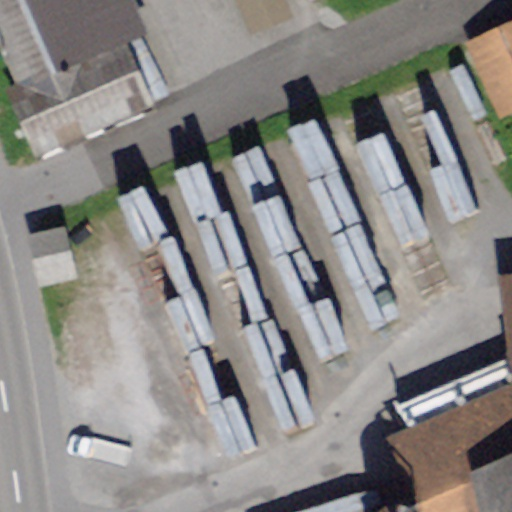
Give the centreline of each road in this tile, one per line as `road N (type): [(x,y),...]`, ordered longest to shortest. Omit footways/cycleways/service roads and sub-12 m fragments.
road 1 (unknown): [(0,244),(492,0)]
road 2 (secondary): [(0,341),(25,511)]
